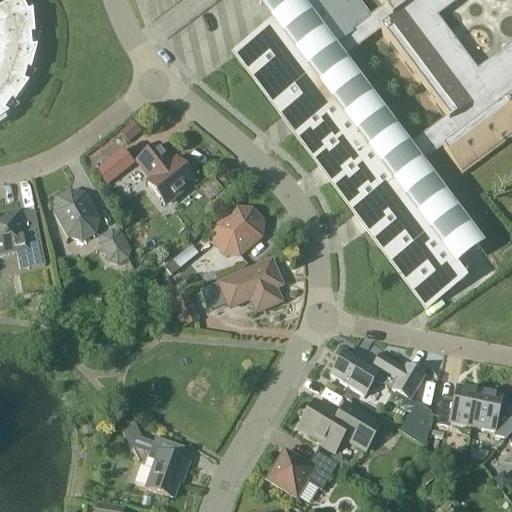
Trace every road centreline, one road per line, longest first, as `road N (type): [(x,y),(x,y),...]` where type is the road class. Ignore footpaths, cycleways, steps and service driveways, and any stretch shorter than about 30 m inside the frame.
road 1 (residential): [(315,318),(317,262),(296,203),(159,77)]
road 2 (residential): [(208,511),(219,479),(315,318)]
road 3 (residential): [(511,357),(315,318)]
road 4 (residential): [(159,77),(79,144),(0,175)]
